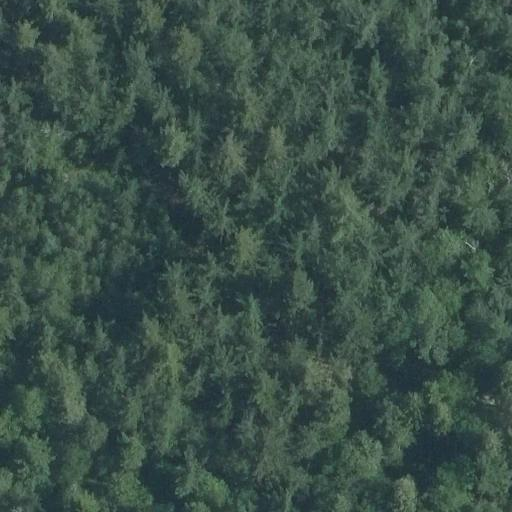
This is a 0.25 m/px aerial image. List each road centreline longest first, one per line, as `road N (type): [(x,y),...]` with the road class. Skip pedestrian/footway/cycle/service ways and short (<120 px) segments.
road 1 (track): [(49,0),(395,337),(484,400)]
road 2 (track): [(0,341),(173,511)]
road 3 (track): [(426,511),(484,400)]
